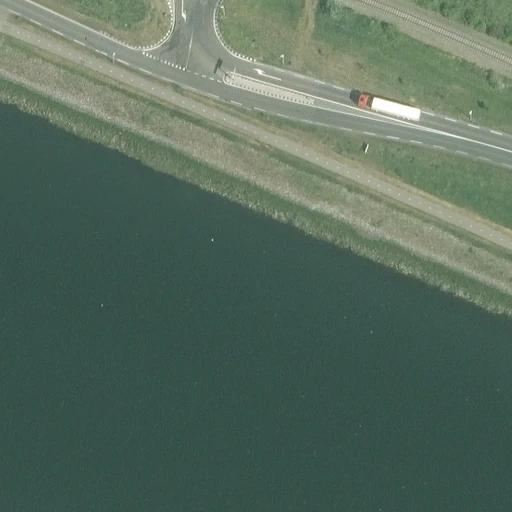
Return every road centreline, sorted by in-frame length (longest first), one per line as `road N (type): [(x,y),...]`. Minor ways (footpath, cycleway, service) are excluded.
road 1 (unclassified): [(181,78),(312,114),(458,139)]
road 2 (unclassified): [(458,139),(189,48)]
road 3 (unclassified): [(3,0),(181,78)]
